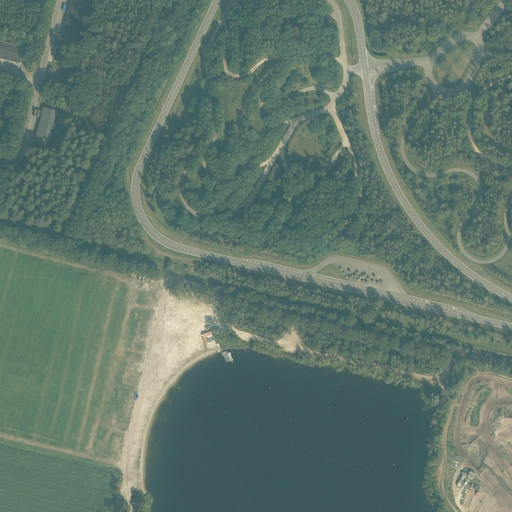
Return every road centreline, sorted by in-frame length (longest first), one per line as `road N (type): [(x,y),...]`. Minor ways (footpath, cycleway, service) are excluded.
road 1 (track): [(511,366),(460,353),(437,378),(231,324),(207,330),(160,385),(116,511)]
road 2 (track): [(0,223),(83,251),(511,357)]
road 3 (track): [(132,449),(170,279),(156,269)]
road 4 (track): [(511,75),(475,99),(469,125),(486,161),(511,170)]
